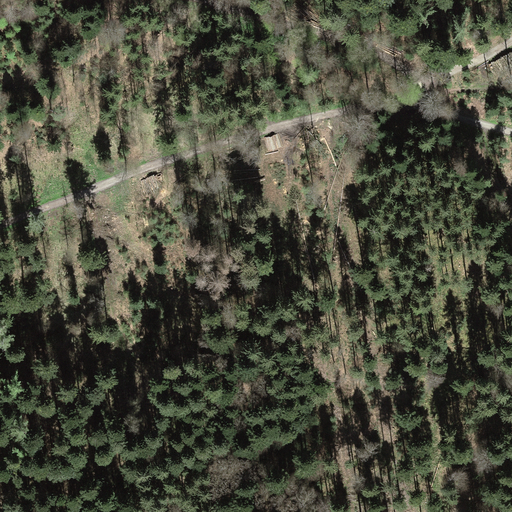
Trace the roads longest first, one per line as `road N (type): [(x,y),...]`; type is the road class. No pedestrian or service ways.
road 1 (track): [(0,224),(243,133),(422,90)]
road 2 (track): [(511,130),(439,110),(409,72),(379,53),(202,0)]
